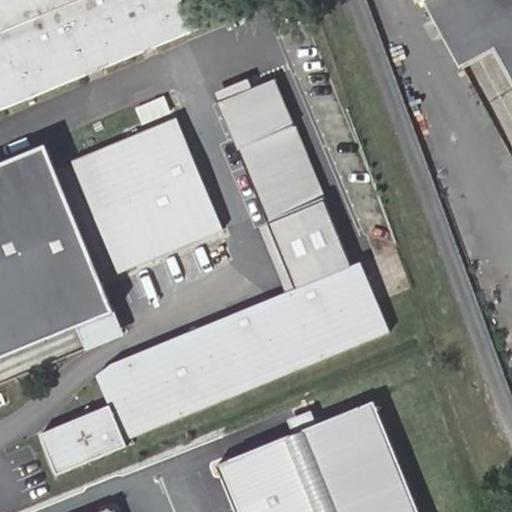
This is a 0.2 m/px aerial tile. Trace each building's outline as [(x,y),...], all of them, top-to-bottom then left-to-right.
[(0,108),(199,26),(188,0),(0,0),(0,357),(119,309),(49,143),(0,163),(0,108)] [(511,0),(420,0),(458,70),(495,50),(511,81),(511,0)] [(219,103),(269,223),(324,201),(274,80),(219,103)] [(73,162),(120,273),(222,231),(176,120),(73,162)] [(363,259),(101,368),(92,388),(115,444),(393,329),(363,259)] [(421,511),(376,399),(220,462),(240,511),(421,511)]
